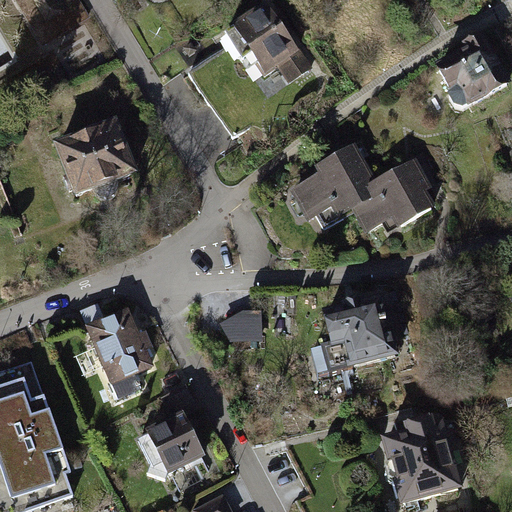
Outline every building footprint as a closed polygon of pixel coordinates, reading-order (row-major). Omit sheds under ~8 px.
[(37,0),(48,28),(84,15),(78,0),(37,0)] [(267,10),(232,34),(265,81),(277,73),(288,89),(311,73),(267,10)] [(463,55),(442,65),(441,73),(453,95),(452,102),(458,112),(469,114),(509,91),(483,38),(461,49),(463,55)] [(138,187),(113,121),(58,142),(82,207),(138,187)] [(321,175),(293,190),(311,223),(335,210),(342,223),(357,215),(368,236),(397,221),(402,231),(438,212),(428,194),(434,190),(416,159),(405,165),(408,169),(378,185),(357,148),(318,169),(321,175)] [(387,300),(325,317),(341,375),(403,359),(387,300)] [(130,310),(87,329),(112,389),(156,371),(130,310)] [(227,343),(266,340),(265,312),(225,314),(227,343)] [(34,363),(0,373),(0,511),(69,511),(81,508),(34,363)] [(186,388),(161,401),(173,424),(150,436),(179,491),(201,479),(194,466),(208,459),(186,417),(198,411),(186,388)] [(410,437),(386,444),(405,511),(466,494),(450,435),(442,438),(437,422),(408,430),(410,437)] [(229,511),(222,497),(193,511),(229,511)]
